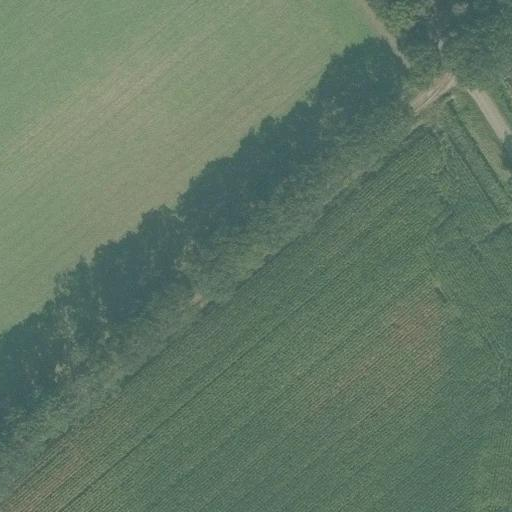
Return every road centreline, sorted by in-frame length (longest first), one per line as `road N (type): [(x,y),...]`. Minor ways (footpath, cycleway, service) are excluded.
road 1 (track): [(511,32),(459,65),(0,459)]
road 2 (unclassified): [(511,147),(415,0)]
